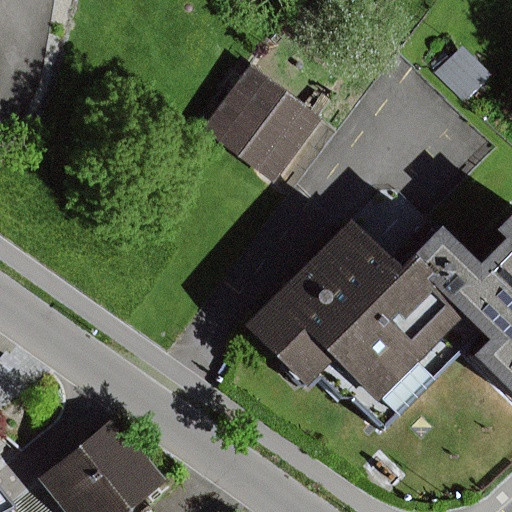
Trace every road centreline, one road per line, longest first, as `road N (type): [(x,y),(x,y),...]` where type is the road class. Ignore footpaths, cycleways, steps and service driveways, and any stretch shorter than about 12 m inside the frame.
road 1 (unknown): [(151,407),(378,134),(408,125),(449,140),(479,168)]
road 2 (unclassified): [(293,511),(0,297)]
